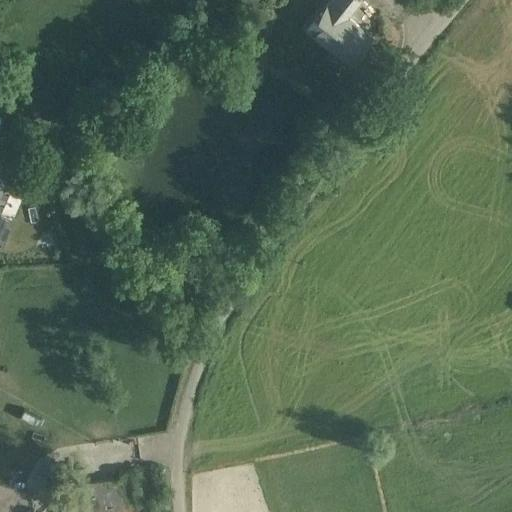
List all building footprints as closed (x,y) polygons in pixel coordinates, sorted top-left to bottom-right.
[(346,0),(330,0),(307,31),(331,50),(334,47),(352,60),(371,36),(347,17),(355,7),(346,0)] [(171,2),(158,18),(168,25),(180,10),(171,2)] [(217,2),(209,10),(215,15),(223,8),(217,2)] [(0,208),(11,183),(13,184),(13,182),(7,180),(6,181),(0,178),(0,208)] [(133,511),(135,511),(134,511),(135,511),(130,477),(66,486),(69,511),(133,511)]
